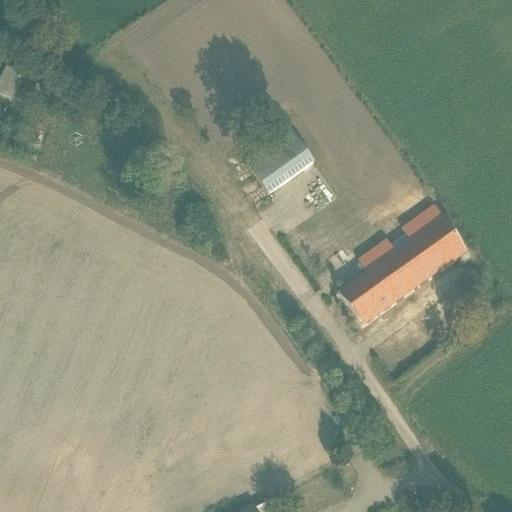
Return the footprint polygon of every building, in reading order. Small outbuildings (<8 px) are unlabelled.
[(21,78),(5,70),(0,80),(0,98),(9,103),(21,78)] [(28,164),(68,181),(90,129),(50,112),(28,164)] [(245,162),(251,171),(269,196),(314,164),(290,131),(245,162)] [(242,511),(254,507),(332,469),(232,274),(0,183),(0,408),(4,409),(52,511),(242,511)] [(388,248),(360,267),(366,276),(354,284),(338,296),(361,328),(464,255),(453,238),(431,209),(400,231),(384,242),(388,248)] [(327,266),(351,251),(340,235),(317,250),(327,266)]
